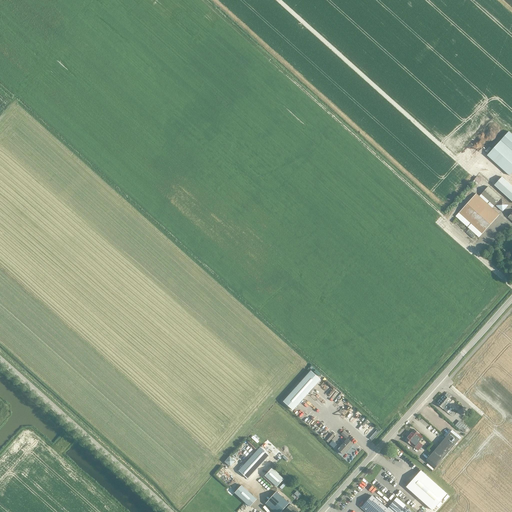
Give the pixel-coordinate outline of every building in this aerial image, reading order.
[(511,134),(509,132),(487,156),(509,176),(511,172),(511,134)] [(473,180),(478,184),(482,180),(478,175),(473,180)] [(511,185),(502,177),(495,185),(511,199),(511,185)] [(488,187),(479,197),(476,194),(455,217),(479,238),(499,215),(492,208),(501,198),(488,187)] [(502,212),(509,205),(502,199),(496,206),(502,212)] [(283,402),(293,410),(321,380),(311,371),(283,402)] [(445,395),(441,399),(446,404),(448,406),(450,404),(450,403),(451,401),(445,395)] [(446,404),(441,399),(437,404),(448,414),(452,409),(448,406),(446,404)] [(460,430),(461,429),(464,432),(466,430),(468,428),(460,420),(455,426),(460,430)] [(410,434),(417,441),(419,442),(420,440),(418,439),(421,435),(414,429),(410,434)] [(452,430),(426,460),(435,468),(461,438),(452,430)] [(329,443),(334,436),(331,433),(325,440),(329,443)] [(417,441),(410,434),(405,440),(413,446),(417,441)] [(344,455),(353,445),(347,439),(338,449),(344,455)] [(260,448),(239,471),(248,479),(269,456),(270,455),(261,447),(260,448)] [(230,467),(235,461),(230,456),(225,462),(230,467)] [(277,486),(284,479),(272,468),(265,476),(277,486)] [(433,510),(447,494),(421,470),(406,487),(433,510)] [(257,499),(242,486),(235,493),(250,507),(257,499)] [(297,490),(292,495),(297,500),(302,494),(297,490)] [(285,511),(296,511),(298,511),(277,492),(266,504),(274,511),(283,511),(285,511)] [(372,496),(363,507),(368,511),(400,511),(401,511),(392,503),(388,509),(372,496)] [(392,503),(401,511),(406,505),(397,498),(392,503)]
